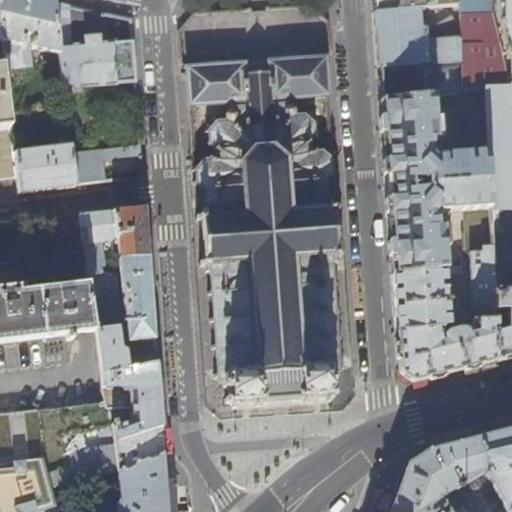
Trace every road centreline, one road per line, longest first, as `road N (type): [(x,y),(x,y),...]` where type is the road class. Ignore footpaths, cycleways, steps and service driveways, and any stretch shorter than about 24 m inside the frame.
road 1 (residential): [(352,0),(385,439)]
road 2 (residential): [(237,511),(201,460),(188,422),(170,191)]
road 3 (unknown): [(44,218),(49,363),(33,380),(0,383)]
road 4 (residential): [(170,191),(158,15),(147,0)]
road 5 (residential): [(170,191),(0,211)]
road 6 (secondary): [(511,394),(385,439)]
road 7 (secondary): [(385,439),(286,511)]
